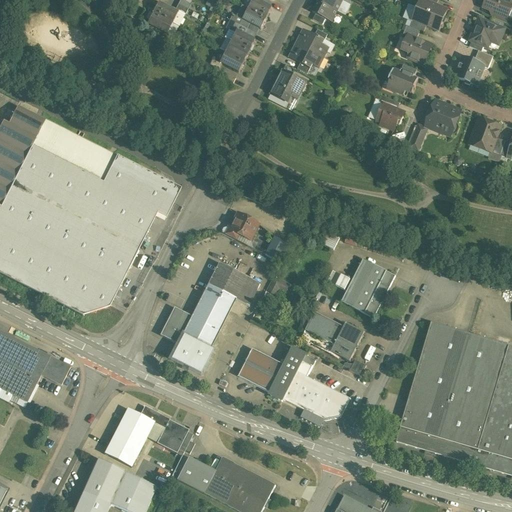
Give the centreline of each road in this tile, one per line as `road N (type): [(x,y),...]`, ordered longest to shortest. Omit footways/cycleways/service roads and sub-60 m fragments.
road 1 (tertiary): [(111,360),(256,426),(511,511)]
road 2 (unclassified): [(111,360),(202,192)]
road 3 (residential): [(469,0),(433,86),(511,118)]
road 4 (unclassified): [(35,511),(111,360)]
road 5 (tertiary): [(0,305),(111,360)]
